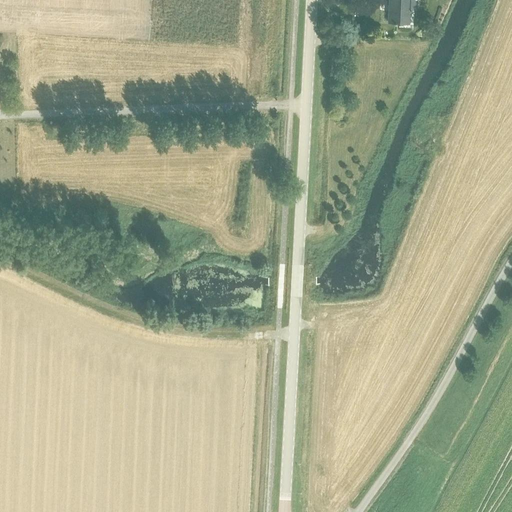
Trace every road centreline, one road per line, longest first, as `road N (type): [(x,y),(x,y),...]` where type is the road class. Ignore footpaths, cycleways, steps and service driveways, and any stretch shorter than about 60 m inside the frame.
road 1 (secondary): [(283,511),(312,0)]
road 2 (unclassified): [(355,511),(419,423),(511,261)]
